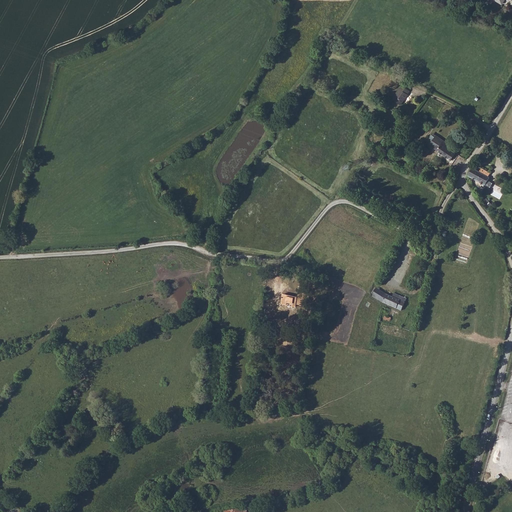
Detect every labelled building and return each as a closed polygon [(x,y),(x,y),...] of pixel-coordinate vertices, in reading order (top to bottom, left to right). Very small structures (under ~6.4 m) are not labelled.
[(400,84),(393,80),(383,94),(392,100),(399,88),(398,88),(400,84)] [(264,94),(261,99),(269,104),(272,99),(264,94)] [(422,140),(443,156),(445,152),(449,155),(451,152),(440,144),(442,141),(432,133),(428,131),(422,140)] [(422,146),(416,141),(414,142),(413,142),(412,142),(412,144),(413,145),(413,146),(419,151),(422,146)] [(489,174),(480,169),(477,173),(475,172),(471,180),(485,187),(489,179),(487,178),(489,174)] [(285,302),(291,304),(291,306),(295,307),(299,287),(291,286),(289,296),(282,294),(280,304),(284,305),(285,302)] [(390,295),(377,291),(374,299),(402,310),(406,298),(398,295),(397,296),(390,293),(390,295)]
